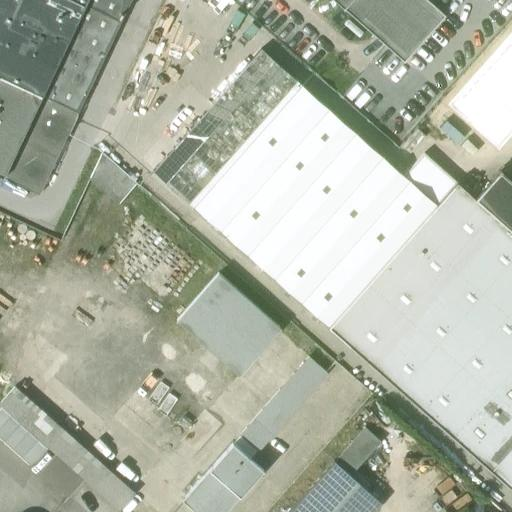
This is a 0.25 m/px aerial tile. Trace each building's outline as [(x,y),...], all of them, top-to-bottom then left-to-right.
[(72,0),(0,0),(0,174),(3,176),(41,95),(83,5),(72,0)] [(85,0),(83,5),(119,22),(130,0),(85,0)] [(444,15),(427,0),(350,0),(344,8),(404,61),(444,15)] [(119,22),(83,5),(41,95),(77,112),(119,22)] [(511,36),(453,103),(498,143),(511,127),(511,36)] [(437,205),(301,85),(193,207),(329,327),(437,205)] [(41,95),(3,176),(39,193),(77,112),(41,95)] [(136,183),(102,152),(91,176),(120,201),(136,183)] [(511,182),(498,171),(490,179),(511,198),(511,182)] [(511,198),(490,179),(474,197),(511,230),(511,198)] [(511,230),(474,197),(457,182),(437,205),(329,327),(511,488),(511,230)] [(219,272),(177,319),(238,374),(280,327),(219,272)] [(308,357),(240,434),(257,449),(325,372),(308,357)] [(134,492),(15,386),(0,402),(0,405),(118,510),(134,492)] [(194,420),(185,412),(177,420),(186,429),(194,420)] [(364,427),(335,460),(350,474),(379,440),(364,427)] [(232,443),(182,500),(195,511),(225,511),(262,469),(232,443)] [(334,460),(287,511),(372,511),(382,502),(350,474),(335,460),(334,460)]
